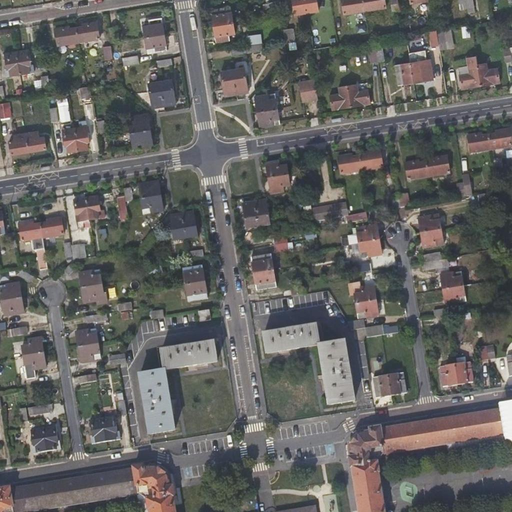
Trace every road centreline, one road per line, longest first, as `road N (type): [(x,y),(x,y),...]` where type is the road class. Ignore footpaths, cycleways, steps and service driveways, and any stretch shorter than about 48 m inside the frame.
road 1 (residential): [(210,153),(511,104)]
road 2 (residential): [(210,153),(257,449)]
road 3 (residential): [(0,188),(210,153)]
road 4 (residential): [(402,232),(428,411)]
road 5 (residential): [(257,449),(79,468)]
road 6 (residential): [(52,294),(79,468)]
road 7 (residential): [(257,449),(428,411)]
road 8 (residential): [(186,0),(210,153)]
road 9 (residential): [(122,0),(0,20)]
